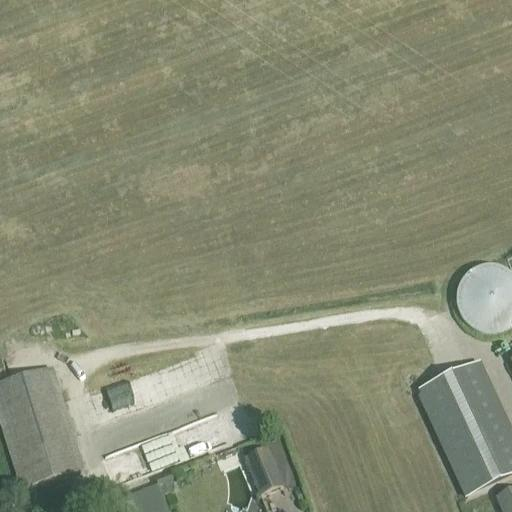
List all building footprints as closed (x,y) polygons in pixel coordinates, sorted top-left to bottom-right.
[(508,333),(511,329),(511,275),(511,274),(504,271),(499,269),(494,268),(488,267),(482,268),(478,270),(473,272),(469,275),(465,278),(461,284),(458,289),(457,294),(456,300),(456,305),(457,311),(459,317),(461,322),(465,327),(470,330),(474,333),(480,336),(487,337),(492,337),(497,336),(502,335),(508,333)] [(511,440),(477,364),(418,392),(467,499),(511,478),(511,440)] [(84,474),(52,371),(0,386),(0,426),(21,493),(84,474)] [(245,460),(250,475),(260,499),(283,491),(267,451),(245,460)] [(165,511),(162,503),(171,499),(173,483),(171,476),(154,482),(156,489),(111,506),(113,511),(165,511)] [(511,511),(511,493),(497,500),(501,511),(511,511)]
